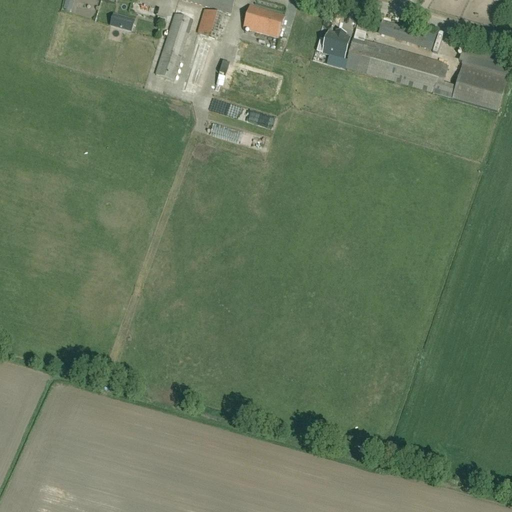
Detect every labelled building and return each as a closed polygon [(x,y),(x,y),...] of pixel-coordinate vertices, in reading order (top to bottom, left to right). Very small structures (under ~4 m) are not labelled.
[(231,16),(235,0),(179,0),(231,16)] [(278,40),(285,18),(251,8),(244,30),(278,40)] [(205,12),(188,91),(204,94),(221,15),(205,12)] [(114,15),(111,27),(131,33),(135,21),(114,15)] [(226,39),(230,18),(220,16),(216,37),(226,39)] [(174,82),(193,23),(175,17),(157,76),(174,82)] [(370,25),(359,22),(356,32),(367,35),(370,25)] [(420,48),(425,50),(429,48),(433,45),(434,40),(433,35),(429,32),(425,31),(420,32),(419,33),(383,22),(379,32),(416,44),(416,45),(420,48)] [(321,41),(317,53),(344,61),(350,40),(343,38),(337,36),(329,34),(326,42),(321,41)] [(345,69),(368,76),(433,95),(498,114),(508,80),(463,67),(457,91),(436,85),(441,67),(375,48),(374,54),(351,48),(345,69)] [(276,103),(282,80),(232,66),(229,77),(222,75),(218,88),(276,103)] [(273,127),(273,119),(252,117),(252,126),(273,127)] [(261,138),(259,144),(268,148),(271,142),(261,138)]
